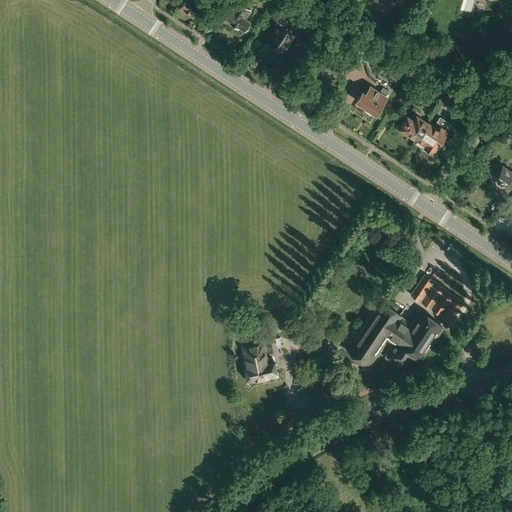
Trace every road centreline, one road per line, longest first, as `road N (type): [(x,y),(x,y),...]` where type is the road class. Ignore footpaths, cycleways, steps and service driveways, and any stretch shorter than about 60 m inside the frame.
road 1 (tertiary): [(136,17),(427,206)]
road 2 (tertiary): [(473,382),(332,425),(254,479),(225,511)]
road 3 (residential): [(473,382),(467,348),(452,328),(469,288),(451,261),(411,229),(416,221)]
road 4 (residential): [(427,206),(511,92)]
road 5 (residential): [(490,511),(473,382)]
